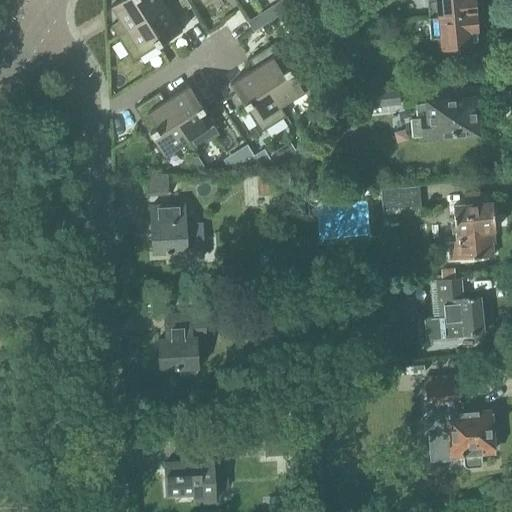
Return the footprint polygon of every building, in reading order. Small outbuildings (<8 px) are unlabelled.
[(110,26),(117,37),(175,1),(174,0),(122,0),(110,7),(119,21),(110,26)] [(282,0),(272,7),(278,17),(291,9),(285,0),(282,0)] [(288,0),(304,26),(316,19),(303,0),(288,0)] [(429,19),(476,15),(474,0),(427,0),(429,18),(429,19)] [(175,1),(117,37),(133,62),(182,31),(174,19),(183,14),(175,1)] [(260,14),(266,24),(278,17),(272,7),(260,14)] [(266,24),(260,14),(247,22),(254,32),(266,24)] [(431,40),(439,39),(440,49),(432,50),(433,63),(457,61),(456,50),(471,49),(470,43),(478,43),(477,33),(476,15),(429,19),(431,40)] [(248,60),(253,69),(254,68),(280,109),(281,108),(304,93),(273,44),(248,60)] [(254,68),(253,69),(230,84),(261,133),(286,117),(281,108),(280,109),(254,68)] [(438,78),(422,79),(423,87),(439,86),(438,78)] [(189,86),(165,101),(164,101),(190,142),(189,143),(194,151),(220,135),(189,86)] [(375,108),(401,106),(399,90),(374,92),(375,108)] [(165,157),(189,143),(190,142),(164,101),(165,101),(160,92),(134,108),(165,157)] [(410,120),(412,139),(433,137),(433,138),(477,134),(474,99),(430,103),(430,104),(416,105),(417,119),(410,120)] [(254,155),(262,168),(275,168),(264,149),(254,155)] [(246,169),(262,168),(254,155),(253,153),(241,161),(246,169)] [(191,172),(207,171),(197,156),(186,164),(191,172)] [(312,183),(286,184),(286,193),(312,192),(312,183)] [(421,209),(419,186),(380,190),(382,212),(421,209)] [(464,197),(465,206),(453,207),(456,241),(449,243),(450,261),(493,256),(491,232),(495,231),(492,203),(488,204),(487,195),(464,197)] [(185,236),(184,204),(151,206),(151,207),(152,207),(153,224),(152,224),(153,253),(166,253),(166,254),(169,254),(169,263),(187,262),(185,236)] [(441,270),(442,280),(455,279),(454,269),(441,270)] [(283,288),(283,277),(249,278),(249,289),(283,288)] [(338,290),(337,278),(317,279),(317,291),(338,290)] [(425,341),(466,338),(465,335),(483,334),(479,298),(462,299),(460,279),(455,279),(442,280),(436,281),(439,318),(424,320),(425,341)] [(346,303),(375,300),(374,287),(344,290),(346,303)] [(205,336),(204,312),(164,314),(165,339),(158,339),(160,371),(198,368),(197,337),(205,336)] [(365,383),(393,381),(391,364),(364,367),(365,383)] [(478,411),(459,412),(456,375),(425,378),(427,403),(434,405),(436,420),(445,420),(448,453),(451,453),(451,456),(463,455),(464,466),(467,468),(479,467),(482,465),(481,454),(493,452),(493,450),(496,449),(493,415),(492,415),(492,411),(478,413),(478,411)] [(264,441),(264,457),(296,455),(295,440),(264,441)] [(223,459),(165,462),(167,497),(193,495),(193,503),(215,502),(213,474),(225,473),(223,459)] [(300,504),(322,502),(321,488),(299,490),(300,504)]
